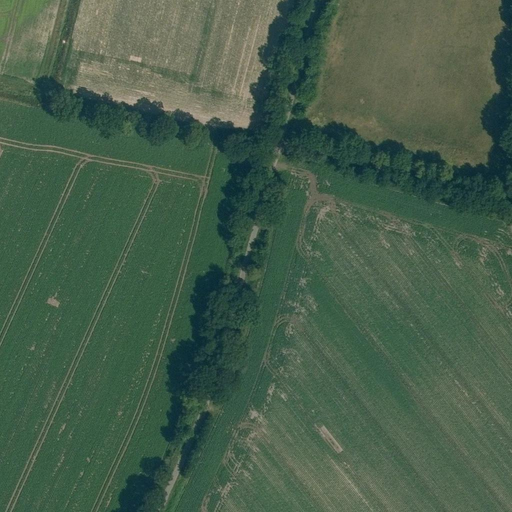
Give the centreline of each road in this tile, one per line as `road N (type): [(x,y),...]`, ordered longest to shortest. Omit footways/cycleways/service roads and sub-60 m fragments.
road 1 (track): [(156,511),(218,363),(315,0)]
road 2 (track): [(277,139),(500,191)]
